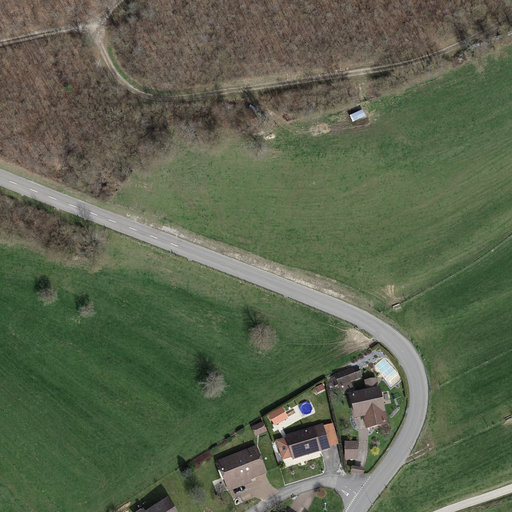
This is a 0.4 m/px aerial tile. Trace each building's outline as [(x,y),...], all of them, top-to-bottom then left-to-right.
[(357,369),(335,376),(338,385),(360,378),(357,369)] [(378,388),(351,393),(356,415),(364,414),(367,426),(385,423),(378,388)] [(284,407),(267,417),(272,426),(289,416),(284,407)] [(328,423),(286,436),(293,459),(328,448),(325,439),(332,437),(328,423)] [(261,426),(251,430),(254,437),(264,433),(261,426)] [(358,442),(345,442),(345,458),(355,459),(358,442)] [(256,448),(218,462),(228,487),(265,473),(256,448)] [(141,511),(172,511),(166,501),(147,511),(145,511),(144,510),(141,511)]
